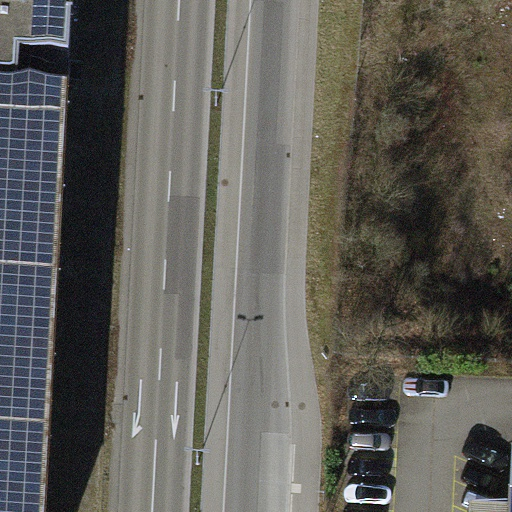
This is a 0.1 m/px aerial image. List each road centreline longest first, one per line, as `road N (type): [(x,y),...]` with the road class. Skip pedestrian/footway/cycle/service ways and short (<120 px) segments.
road 1 (primary): [(255,511),(282,0)]
road 2 (primary): [(180,0),(154,511)]
